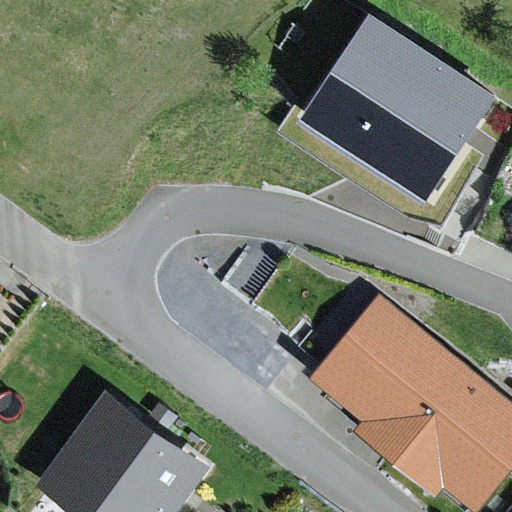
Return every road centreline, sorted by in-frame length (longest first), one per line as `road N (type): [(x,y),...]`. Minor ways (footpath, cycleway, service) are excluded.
road 1 (residential): [(511,300),(348,235),(218,213),(171,219),(142,245),(105,302)]
road 2 (residential): [(105,302),(377,511)]
road 3 (residential): [(0,220),(105,302)]
